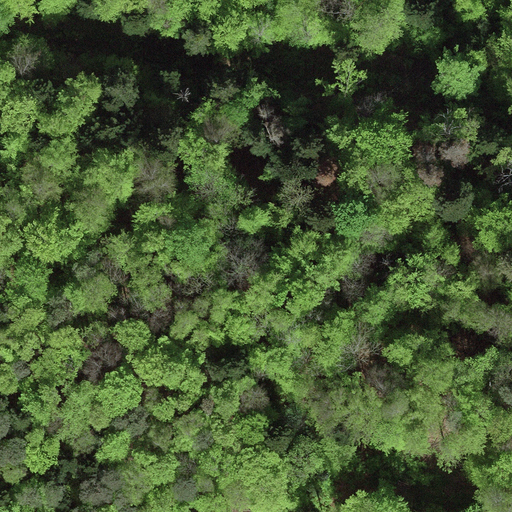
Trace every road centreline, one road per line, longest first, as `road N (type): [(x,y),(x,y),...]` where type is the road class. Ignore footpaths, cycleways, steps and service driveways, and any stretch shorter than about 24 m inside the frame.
road 1 (track): [(0,30),(66,27),(185,48),(370,85),(511,130)]
road 2 (track): [(0,430),(154,469),(219,511)]
